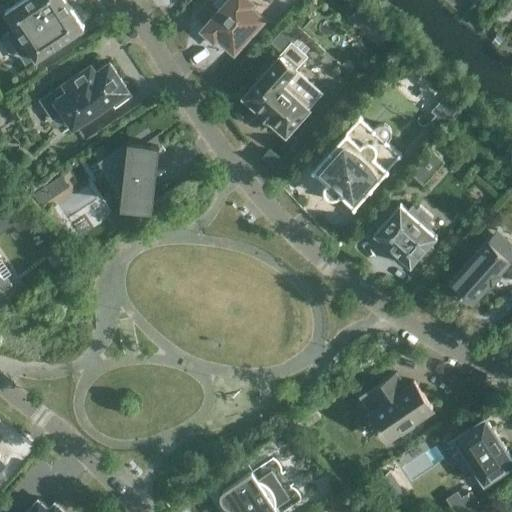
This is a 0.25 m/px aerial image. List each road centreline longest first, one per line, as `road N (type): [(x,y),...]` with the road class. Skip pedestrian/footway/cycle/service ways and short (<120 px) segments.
road 1 (residential): [(127,0),(214,138),(284,225),(375,300),(511,378)]
road 2 (residential): [(0,386),(142,511)]
